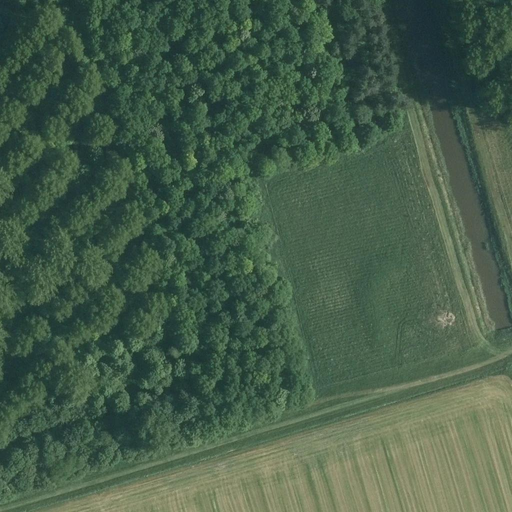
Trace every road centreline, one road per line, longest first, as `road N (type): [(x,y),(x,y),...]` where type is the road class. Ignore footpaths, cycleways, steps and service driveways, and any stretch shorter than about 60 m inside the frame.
road 1 (track): [(484,348),(0,497)]
road 2 (track): [(381,0),(484,348),(511,337)]
